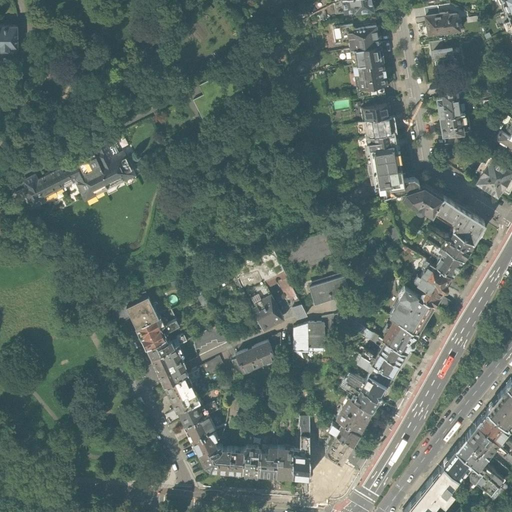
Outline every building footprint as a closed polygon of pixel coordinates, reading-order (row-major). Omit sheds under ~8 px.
[(372,11),(370,0),(340,0),(341,0),(343,14),(354,12),(354,14),(372,11)] [(504,11),(505,10),(511,7),(511,0),(497,0),(502,9),(504,11)] [(424,8),(425,16),(439,13),(437,5),(424,8)] [(206,11),(202,7),(194,14),(198,18),(206,11)] [(425,16),(426,26),(425,26),(424,27),(423,28),(423,29),(423,30),(423,31),(423,32),(424,32),(425,33),(426,33),(427,33),(428,33),(428,34),(459,29),(456,13),(448,14),(447,12),(439,13),(425,16)] [(511,26),(509,20),(503,23),(506,30),(511,27),(511,26)] [(0,44),(0,45),(0,48),(8,48),(8,45),(17,44),(16,21),(0,21),(0,44)] [(349,51),(379,46),(376,26),(353,30),(352,26),(332,29),(335,44),(347,42),(349,51)] [(431,51),(433,51),(443,49),(442,40),(429,42),(431,51)] [(351,68),(382,63),(379,46),(349,51),(351,68)] [(454,59),(452,47),(443,49),(433,51),(435,67),(436,67),(437,68),(438,69),(439,69),(442,69),(443,68),(444,67),(444,66),(454,64),(454,63),(455,63),(456,63),(456,62),(457,62),(457,61),(457,60),(456,60),(456,59),(455,59),(454,59)] [(382,63),(351,68),(355,90),(357,90),(357,98),(364,97),(384,93),(382,86),(386,85),(382,63)] [(203,117),(246,96),(231,66),(198,83),(203,92),(193,97),(203,117)] [(454,79),(443,81),(444,91),(456,89),(454,79)] [(435,98),(438,116),(463,112),(465,111),(463,103),(459,103),(456,89),(444,91),(441,92),(442,97),(435,98)] [(384,93),(364,97),(366,108),(386,104),(384,93)] [(362,122),(389,118),(386,104),(366,108),(360,109),(362,122)] [(465,121),(463,112),(438,116),(442,136),(463,132),(470,130),(468,120),(465,121)] [(367,138),(394,133),(391,117),(389,118),(362,122),(364,135),(362,135),(363,139),(367,138)] [(507,146),(511,149),(511,129),(509,134),(500,128),(495,137),(508,144),(507,146)] [(366,151),(396,146),(394,133),(367,138),(368,145),(365,145),(366,151)] [(36,172),(21,179),(25,186),(21,188),(26,198),(31,208),(47,200),(46,196),(76,181),(86,200),(104,191),(123,181),(123,179),(136,173),(125,148),(119,151),(114,142),(109,144),(105,137),(92,143),(95,149),(75,159),(70,156),(63,160),(63,165),(39,177),(36,172)] [(447,139),(448,145),(460,143),(458,137),(447,139)] [(460,150),(459,143),(448,145),(443,146),(444,153),(460,150)] [(396,146),(366,151),(367,156),(369,156),(371,163),(368,164),(369,173),(401,168),(400,164),(402,164),(399,152),(398,153),(396,146)] [(195,156),(192,149),(186,152),(189,159),(195,156)] [(315,153),(310,150),(307,155),(312,158),(315,153)] [(481,175),(476,182),(499,195),(502,189),(508,192),(511,186),(511,178),(510,177),(511,173),(511,169),(489,156),(485,163),(481,161),(475,171),(481,175)] [(401,168),(369,173),(372,185),(375,184),(375,186),(378,186),(379,188),(385,187),(387,200),(403,194),(419,188),(418,183),(413,180),(403,182),(401,168)] [(419,188),(403,194),(400,199),(416,206),(415,208),(416,210),(417,212),(419,213),(421,213),(422,212),(423,210),(432,215),(435,209),(443,197),(424,186),(419,188)] [(26,198),(21,188),(12,193),(18,203),(26,198)] [(452,227),(453,228),(473,239),(477,233),(479,234),(483,229),(480,227),(484,221),(443,197),(435,209),(453,220),(454,224),(452,227)] [(449,234),(443,234),(429,225),(424,233),(427,235),(462,256),(464,257),(466,254),(467,254),(470,249),(469,246),(473,239),(453,228),(449,234)] [(399,238),(395,228),(390,230),(391,233),(390,234),(393,241),(399,238)] [(434,263),(452,274),(456,268),(457,269),(461,263),(459,262),(462,256),(427,235),(421,244),(438,254),(440,253),(441,256),(438,256),(434,263)] [(279,273),(281,278),(287,275),(273,248),(229,262),(250,302),(271,292),(267,285),(270,283),(272,279),(271,277),(279,273)] [(421,291),(423,297),(434,304),(443,289),(446,288),(449,283),(447,282),(452,274),(434,263),(429,260),(417,281),(421,291)] [(402,264),(399,270),(406,274),(409,269),(402,264)] [(344,273),(308,285),(314,302),(349,291),(344,273)] [(294,310),(297,316),(306,312),(301,302),(287,275),(281,278),(279,280),(292,305),(294,310)] [(199,285),(193,288),(196,295),(203,292),(199,285)] [(390,314),(395,316),(418,330),(434,304),(423,297),(421,291),(417,292),(404,285),(398,295),(400,297),(390,314)] [(136,325),(157,315),(145,290),(115,300),(107,303),(117,323),(131,316),(136,325)] [(196,295),(202,306),(208,303),(203,292),(196,295)] [(283,316),(271,292),(250,302),(263,326),(283,316)] [(102,296),(107,302),(114,300),(112,293),(102,296)] [(352,300),(345,302),(347,308),(351,317),(352,318),(356,320),(360,313),(356,311),(352,300)] [(201,307),(205,316),(213,312),(208,303),(202,306),(201,307)] [(159,314),(164,324),(175,318),(171,308),(159,314)] [(347,308),(333,313),(333,314),(349,323),(352,318),(351,317),(347,308)] [(319,316),(321,320),(323,320),(323,324),(333,324),(333,314),(333,313),(319,316)] [(160,326),(164,324),(159,314),(157,315),(136,325),(141,335),(160,326)] [(383,336),(406,350),(410,343),(412,344),(416,338),(414,337),(418,330),(395,316),(383,336)] [(164,324),(160,326),(162,330),(165,329),(165,330),(166,330),(179,324),(175,318),(164,324)] [(307,347),(307,320),(293,325),(293,347),(307,347)] [(321,320),(307,320),(307,347),(324,347),(323,324),(323,320),(321,320)] [(256,321),(247,324),(250,329),(250,330),(258,326),(256,321)] [(218,322),(192,335),(195,348),(201,347),(201,345),(206,344),(206,343),(211,342),(211,340),(216,339),(217,342),(227,340),(218,322)] [(247,323),(241,325),(244,332),(250,329),(247,324),(247,323)] [(162,330),(160,326),(141,335),(146,345),(165,336),(162,330)] [(381,343),(378,348),(399,361),(406,350),(383,336),(368,328),(365,334),(381,343)] [(280,331),(272,334),(275,343),(271,345),(275,354),(280,352),(280,331)] [(152,355),(175,343),(186,338),(183,332),(170,339),(170,341),(168,342),(165,336),(146,345),(151,355),(152,355)] [(268,338),(235,352),(237,356),(242,368),(243,372),(274,359),(275,354),(271,345),(268,338)] [(166,377),(167,380),(185,371),(187,371),(185,367),(184,364),(185,363),(175,343),(152,355),(159,371),(162,371),(166,377)] [(360,353),(392,372),(399,361),(378,348),(375,353),(364,347),(360,353)] [(371,368),(368,372),(386,383),(392,372),(360,353),(356,359),(371,368)] [(196,367),(201,377),(220,367),(218,362),(222,361),(218,354),(214,357),(209,361),(206,361),(202,365),(199,364),(196,367)] [(237,371),(242,368),(237,356),(231,358),(236,370),(237,371)] [(218,362),(220,367),(222,370),(220,385),(230,386),(230,380),(227,368),(222,361),(218,362)] [(192,368),(188,373),(195,387),(199,385),(197,379),(201,377),(196,367),(195,369),(192,368)] [(348,368),(343,376),(378,396),(386,383),(368,372),(363,380),(361,379),(362,377),(348,368)] [(195,387),(188,373),(185,371),(167,380),(164,382),(168,391),(177,407),(196,398),(200,396),(195,387)] [(353,397),(371,407),(378,396),(343,376),(340,382),(356,391),(353,397)] [(495,398),(486,408),(509,427),(511,429),(511,389),(506,384),(503,388),(495,398)] [(249,387),(238,387),(236,408),(247,408),(249,387)] [(335,414),(341,418),(358,429),(371,407),(353,397),(350,395),(343,405),(341,404),(335,414)] [(199,406),(196,398),(177,407),(184,422),(207,410),(217,406),(214,399),(199,406)] [(486,408),(476,421),(511,451),(511,440),(509,437),(506,437),(503,434),(509,427),(486,408)] [(215,425),(207,410),(184,422),(191,436),(213,426),(215,425)] [(303,451),(309,451),(309,450),(308,416),(308,414),(299,414),(298,422),(300,424),(300,447),(303,448),(303,451)] [(317,415),(308,415),(309,435),(317,435),(317,415)] [(351,439),(358,429),(341,418),(338,423),(332,419),(328,424),(332,427),(351,439)] [(332,427),(328,424),(319,419),(319,426),(329,432),(332,427)] [(213,426),(217,433),(221,431),(224,420),(215,425),(213,426)] [(511,451),(476,421),(465,434),(488,453),(496,442),(500,446),(497,450),(511,462),(511,451)] [(213,426),(191,436),(193,440),(191,441),(195,448),(197,447),(199,451),(217,442),(213,435),(217,433),(213,426)] [(324,446),(340,458),(348,445),(351,439),(332,427),(329,432),(326,437),(328,439),(324,446)] [(243,433),(243,446),(241,468),(259,470),(260,446),(261,434),(243,433)] [(465,434),(455,447),(497,482),(503,475),(487,462),(482,460),(488,453),(465,434)] [(217,442),(199,451),(204,462),(210,466),(241,468),(243,446),(222,444),(222,442),(218,441),(217,442)] [(268,447),(260,446),(259,470),(276,471),(276,443),(268,442),(268,447)] [(292,444),(276,443),(276,471),(292,472),(292,450),(292,444)] [(309,451),(309,474),(313,474),(327,475),(330,474),(332,472),(340,458),(324,446),(322,445),(320,448),(318,447),(313,449),(313,451),(309,450),(309,451)] [(348,445),(340,458),(345,461),(356,468),(364,455),(348,445)] [(442,462),(457,475),(462,470),(468,465),(469,474),(489,490),(497,482),(455,447),(442,462)] [(303,451),(292,450),(292,472),(309,474),(309,451),(303,451)] [(355,469),(356,468),(345,461),(336,474),(335,476),(333,477),(331,478),(329,479),(325,479),(311,479),(310,478),(307,479),(307,493),(331,495),(333,495),(335,494),(337,494),(339,493),(340,492),(341,491),(343,489),(344,488),(345,486),(353,473),(355,469)] [(401,511),(431,511),(428,509),(438,496),(443,501),(453,489),(448,486),(457,475),(442,462),(428,479),(409,503),(401,511)] [(445,511),(449,508),(442,502),(431,511),(445,511)]
